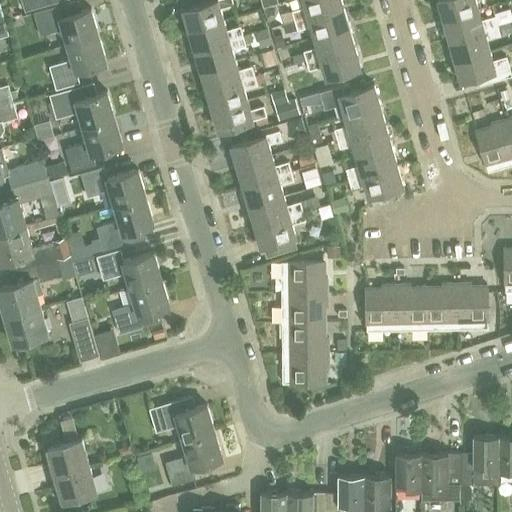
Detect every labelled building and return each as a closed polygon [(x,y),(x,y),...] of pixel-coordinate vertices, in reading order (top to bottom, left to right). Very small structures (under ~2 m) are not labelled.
[(22,0),(25,10),(48,3),(47,0),(22,0)] [(225,18),(222,7),(235,3),(233,0),(208,0),(183,7),(189,28),(225,18)] [(296,19),(344,5),(342,0),(303,0),(306,6),(293,10),(296,19)] [(438,0),(444,19),(479,9),(476,0),(438,0)] [(67,43),(99,33),(91,6),(60,15),(57,4),(34,11),(41,35),(63,29),(67,43)] [(314,36),(350,25),(344,5),(296,19),(299,29),(311,25),(314,36)] [(495,16),(482,20),(479,9),(444,19),(449,39),(498,25),(495,16)] [(0,37),(9,34),(5,18),(0,18),(0,37)] [(195,48),(243,34),(241,25),(228,29),(225,18),(189,28),(195,48)] [(307,60),(356,45),(350,25),(314,36),(317,46),(304,49),(307,60)] [(449,39),(455,59),(490,49),(487,38),(501,35),(498,25),(449,39)] [(266,29),(257,32),(261,46),(270,43),(266,29)] [(99,33),(67,43),(72,58),(50,65),(57,89),(80,82),(77,70),(107,61),(99,33)] [(201,68),(236,58),(233,48),(246,44),(243,34),(195,48),(201,68)] [(356,45),(307,60),(310,69),(323,65),(326,77),(362,66),(356,45)] [(282,47),(270,51),(275,67),(287,63),(282,47)] [(461,80),(478,75),(481,83),(511,75),(507,56),(494,60),(490,49),(455,59),(461,80)] [(207,89),(255,74),(252,65),(240,69),(236,58),(201,68),(207,89)] [(212,109),(248,98),(245,88),(258,84),(267,81),(264,72),(255,74),(207,89),(212,109)] [(339,115),(345,113),(381,103),(375,82),(351,89),(349,82),(320,91),(325,108),(336,105),(339,115)] [(0,103),(14,100),(10,84),(0,86),(0,103)] [(84,125),(115,115),(107,90),(77,99),(74,87),(51,94),(57,116),(79,110),(84,125)] [(279,119),(301,113),(296,97),(274,103),(279,119)] [(248,98),(212,109),(218,129),(267,115),(264,104),(251,108),(248,98)] [(19,117),(14,100),(0,103),(0,134),(2,134),(5,128),(4,121),(19,117)] [(337,137),(387,123),(381,103),(345,113),(348,124),(335,128),(337,137)] [(115,115),(84,125),(88,141),(66,147),(72,170),(96,163),(93,152),(123,144),(115,115)] [(511,163),(511,142),(506,121),(505,117),(491,121),(492,125),(476,129),(488,170),(511,163)] [(313,142),(323,139),(317,121),(308,124),(313,142)] [(357,153),(392,143),(387,123),(337,137),(340,147),(354,143),(357,153)] [(272,154),(269,143),(282,139),(279,129),(231,144),(237,164),(272,154)] [(349,177),(398,163),(392,143),(357,153),(360,164),(346,168),(349,177)] [(308,156),(314,189),(331,186),(326,153),(308,156)] [(237,164),(243,184),(291,170),(289,160),(276,164),(272,154),(237,164)] [(0,177),(8,175),(11,185),(36,178),(32,164),(32,162),(8,169),(5,158),(0,159),(0,177)] [(398,163),(349,177),(352,187),(365,183),(369,194),(404,184),(398,163)] [(115,203),(147,194),(139,167),(108,177),(105,165),(81,172),(88,195),(111,189),(115,203)] [(249,204),(284,194),(281,183),(294,179),(291,170),(243,184),(249,204)] [(64,175),(50,179),(53,192),(54,193),(68,188),(64,175)] [(40,193),(36,178),(11,185),(14,198),(0,201),(0,231),(27,224),(21,201),(41,195),(40,193)] [(147,194),(115,203),(120,219),(97,226),(105,249),(127,242),(124,231),(155,222),(147,194)] [(287,204),(284,194),(249,204),(255,224),(303,210),(300,200),(287,204)] [(331,200),(335,213),(349,209),(345,196),(331,200)] [(296,234),(293,223),(306,220),(303,210),(255,224),(261,245),(263,244),(266,256),(297,247),(293,235),(296,234)] [(346,212),(329,215),(333,239),(349,236),(346,212)] [(65,231),(61,214),(33,222),(35,229),(55,223),(59,233),(65,231)] [(32,264),(71,253),(66,235),(52,239),(53,242),(34,247),(27,224),(0,231),(0,261),(29,253),(32,264)] [(74,259),(90,255),(87,244),(71,248),(74,259)] [(131,287),(163,278),(155,251),(125,260),(122,248),(97,255),(104,279),(127,272),(131,287)] [(0,302),(4,315),(39,305),(36,294),(44,292),(40,280),(63,274),(63,272),(75,268),(71,253),(32,264),(36,277),(31,278),(0,287),(0,302)] [(289,292),(326,291),(325,260),(288,261),(281,261),(282,292),(289,292)] [(163,278),(131,287),(136,302),(113,309),(120,331),(143,325),(140,313),(170,304),(163,278)] [(428,328),(458,328),(458,321),(457,284),(427,285),(428,322),(428,328)] [(458,321),(458,328),(488,327),(488,321),(487,284),(457,284),(458,321)] [(398,329),(428,328),(428,322),(427,285),(397,286),(398,323),(398,329)] [(368,330),(398,329),(398,323),(397,286),(366,287),(367,323),(368,323),(368,330)] [(282,322),(326,321),(326,291),(289,292),(282,292),(282,322)] [(39,305),(4,315),(12,344),(48,333),(39,305)] [(93,331),(89,316),(70,321),(74,336),(93,331)] [(282,352),(327,351),(326,321),(282,322),(282,352)] [(327,351),(282,352),(283,382),(328,381),(327,351)] [(184,439),(216,430),(208,402),(177,411),(174,400),(150,407),(157,430),(179,424),(184,439)] [(216,430),(184,439),(188,454),(166,461),(173,484),(196,477),(193,465),(224,456),(216,430)] [(500,471),(500,434),(473,433),(473,451),(461,451),(460,499),(460,503),(469,503),(469,498),(472,498),(472,487),(469,487),(469,483),(474,482),(500,483),(500,471)] [(511,433),(500,434),(500,471),(511,470),(511,433)] [(55,472),(90,463),(82,436),(48,446),(55,472)] [(423,488),(423,451),(396,451),(396,488),(408,489),(408,488),(423,488)] [(461,451),(423,451),(423,488),(423,498),(460,499),(461,451)] [(90,463),(55,472),(64,500),(97,490),(90,463)] [(365,510),(365,473),(338,473),(338,491),(326,491),(325,511),(339,511),(339,504),(348,504),(348,510),(365,510)] [(391,505),(391,473),(365,473),(365,510),(381,510),(382,505),(391,505)] [(287,511),(288,491),(262,491),(261,511),(287,511)] [(325,511),(326,491),(288,491),(287,511),(325,511)] [(240,511),(240,510),(241,503),(226,503),(226,509),(216,509),(215,511),(240,511)]
